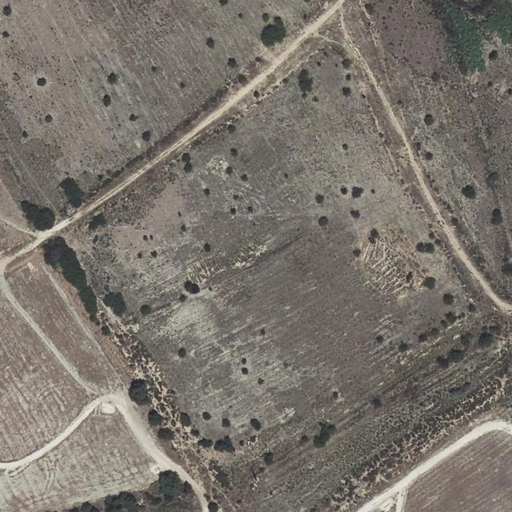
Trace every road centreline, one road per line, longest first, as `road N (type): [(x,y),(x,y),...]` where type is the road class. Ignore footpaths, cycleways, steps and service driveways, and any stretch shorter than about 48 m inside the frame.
road 1 (track): [(0,465),(54,445),(90,408),(118,398),(207,511)]
road 2 (track): [(363,511),(483,427),(511,430)]
